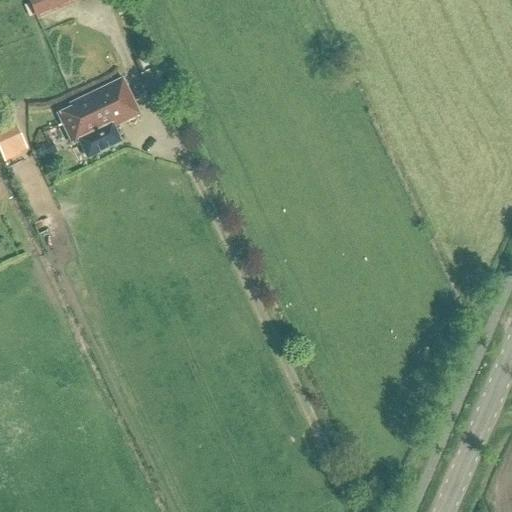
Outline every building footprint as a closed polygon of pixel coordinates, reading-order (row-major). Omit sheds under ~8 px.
[(25,0),(35,21),(82,0),(25,0)] [(134,62),(141,76),(142,76),(154,70),(147,56),(134,62)] [(154,70),(142,76),(141,76),(152,99),(165,93),(155,70),(154,70)] [(74,144),(79,141),(88,159),(121,143),(114,130),(143,117),(144,115),(125,76),(70,102),(74,108),(60,115),(74,144)] [(27,150),(13,120),(0,125),(0,154),(4,163),(20,156),(19,153),(27,150)] [(54,140),(37,148),(43,161),(59,154),(54,140)]
